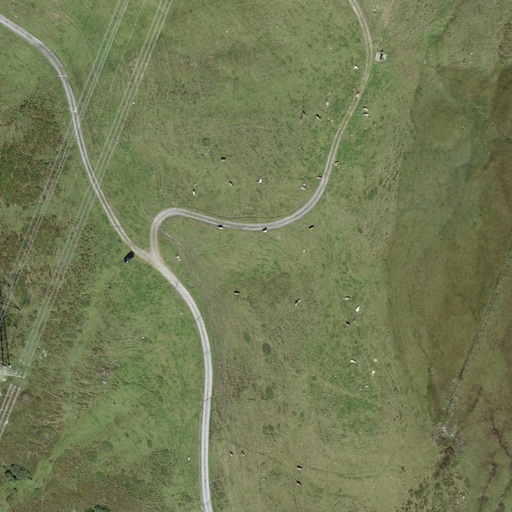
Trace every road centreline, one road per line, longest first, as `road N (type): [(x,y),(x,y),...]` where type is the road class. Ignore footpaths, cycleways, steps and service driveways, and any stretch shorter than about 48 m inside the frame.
road 1 (track): [(351,0),(367,29),(368,70),(316,196),(297,217),(261,228),(168,213),(156,230),(168,277)]
road 2 (track): [(168,277),(115,226),(88,166),(64,72),(0,19)]
road 3 (track): [(168,277),(188,297),(211,368),(209,511)]
